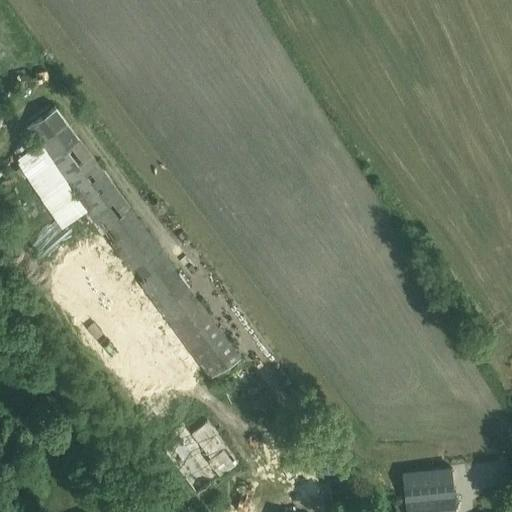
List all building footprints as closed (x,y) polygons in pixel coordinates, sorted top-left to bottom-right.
[(28,126),(191,349),(212,377),(224,370),(241,356),(56,106),(28,126)] [(67,225),(34,241),(42,258),(75,242),(67,225)] [(122,259),(57,308),(157,442),(223,393),(122,259)] [(451,468),(403,472),(405,497),(426,495),(452,492),(453,492),(451,468)] [(426,495),(405,497),(406,511),(455,511),(453,492),(452,492),(426,495)] [(161,502),(161,511),(174,511),(174,500),(161,502)]
